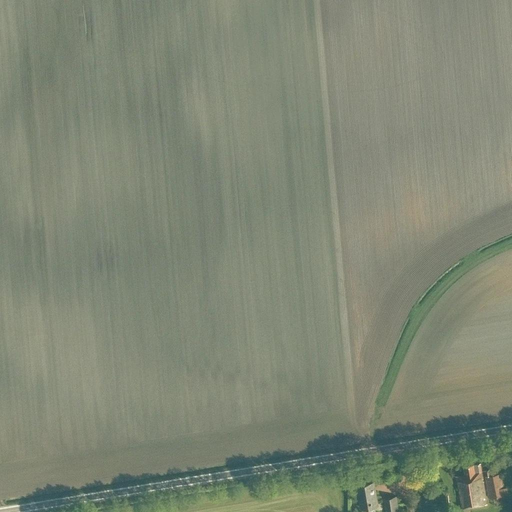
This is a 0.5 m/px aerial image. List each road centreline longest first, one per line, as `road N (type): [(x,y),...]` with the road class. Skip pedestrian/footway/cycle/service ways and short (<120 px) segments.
road 1 (unclassified): [(0,511),(511,427)]
road 2 (track): [(368,451),(418,316),(451,278),(511,244)]
